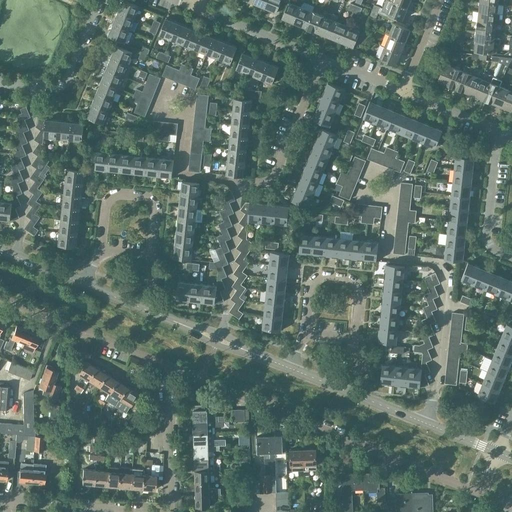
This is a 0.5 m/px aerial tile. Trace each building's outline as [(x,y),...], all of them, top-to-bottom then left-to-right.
[(267,0),(264,8),(277,13),(281,0),(267,0)] [(408,8),(391,1),(388,0),(387,0),(383,10),(387,11),(386,13),(403,20),(408,8)] [(123,1),(119,13),(135,19),(139,7),(123,1)] [(282,18),(294,23),(301,7),(289,2),(282,18)] [(306,28),(313,12),(315,7),(303,2),(301,7),(294,23),(306,28)] [(480,2),(479,12),(497,14),(499,5),(499,4),(480,2)] [(374,5),(372,11),(378,14),(381,8),(374,5)] [(356,6),(354,12),(360,15),(362,8),(356,6)] [(378,14),(372,11),(370,17),(376,19),(378,14)] [(306,28),(318,33),(325,16),(313,12),(306,28)] [(479,12),(478,22),(496,24),(502,25),(503,20),(497,19),(497,14),(479,12)] [(119,13),(114,24),(130,31),(135,19),(119,13)] [(318,33),(330,38),(336,21),(325,16),(318,33)] [(159,35),(171,40),(178,24),(166,19),(159,35)] [(330,38),(342,42),(348,26),(336,21),(330,38)] [(478,22),(477,32),(495,34),(496,24),(478,22)] [(395,23),(390,35),(405,42),(410,30),(395,23)] [(130,31),(114,24),(109,37),(125,43),(130,31)] [(171,40),(183,45),(190,29),(178,24),(171,40)] [(159,28),(153,25),(150,32),(156,35),(159,28)] [(348,26),(342,42),(354,47),(360,31),(348,26)] [(183,45),(195,50),(202,33),(190,29),(183,45)] [(363,32),(361,37),(367,40),(370,35),(363,32)] [(477,32),(476,41),(494,43),(494,44),(500,44),(500,39),(495,39),(495,34),(477,32)] [(205,59),(207,55),(213,38),(202,33),(195,50),(193,55),(205,59)] [(390,35),(385,47),(401,54),(405,42),(390,35)] [(367,40),(361,37),(359,43),(365,46),(367,40)] [(207,55),(218,59),(225,43),(213,38),(207,55)] [(474,51),(493,53),(497,54),(497,49),(494,49),(494,44),(494,43),(476,41),(474,51)] [(225,43),(218,59),(231,64),(237,48),(225,43)] [(117,46),(112,58),(128,65),(133,53),(117,46)] [(144,47),(141,53),(148,56),(150,49),(144,47)] [(401,54),(385,47),(380,59),(396,66),(401,54)] [(157,58),(163,60),(166,54),(160,52),(157,58)] [(148,56),(141,53),(139,59),(145,61),(148,56)] [(236,69),(249,74),(255,58),(243,53),(236,69)] [(166,54),(163,60),(169,63),(171,56),(166,54)] [(112,58),(107,70),(123,77),(128,65),(112,58)] [(249,74),(260,79),(267,63),(255,58),(249,74)] [(267,63),(260,79),(272,84),(279,68),(267,63)] [(163,76),(182,84),(188,67),(182,64),(180,70),(167,65),(163,76)] [(438,81),(448,85),(455,68),(445,64),(438,81)] [(457,89),(466,93),(473,75),(476,69),(466,65),(463,71),(457,89)] [(188,67),(182,84),(196,89),(200,79),(191,75),(194,69),(188,67)] [(447,86),(456,90),(457,89),(463,71),(455,68),(448,85),(447,86)] [(107,70),(102,82),(119,89),(123,77),(107,70)] [(139,76),(145,79),(147,73),(142,70),(139,76)] [(475,96),(484,100),(491,82),(493,77),(484,73),(482,79),(475,96)] [(137,89),(134,95),(151,102),(161,78),(150,74),(143,92),(137,89)] [(466,93),(475,96),(482,79),(473,75),(466,93)] [(200,87),(207,89),(211,79),(205,76),(200,87)] [(484,100),(493,104),(500,86),(503,80),(498,78),(498,79),(493,77),(491,82),(484,100)] [(102,82),(97,94),(114,100),(119,89),(102,82)] [(328,83),(323,96),(339,102),(344,90),(328,83)] [(505,99),(502,107),(511,111),(511,109),(511,83),(509,90),(505,99)] [(493,104),(502,107),(509,90),(500,86),(493,104)] [(97,94),(93,106),(109,112),(114,100),(97,94)] [(197,94),(193,132),(211,134),(212,129),(205,128),(209,96),(197,94)] [(151,102),(134,95),(132,101),(138,103),(134,113),(145,117),(151,102)] [(323,96),(319,107),(335,114),(339,102),(323,96)] [(234,106),(233,111),(250,113),(252,100),(231,98),(230,105),(234,106)] [(364,118),(376,123),(383,107),(370,102),(364,118)] [(359,103),(357,109),(363,112),(366,106),(359,103)] [(109,112),(93,106),(88,118),(104,124),(109,112)] [(21,109),(22,114),(25,120),(31,117),(26,107),(21,109)] [(335,114),(319,107),(314,119),(330,126),(335,114)] [(376,123),(388,128),(394,112),(383,107),(376,123)] [(357,109),(355,115),(361,118),(363,112),(357,109)] [(233,111),(232,124),(249,126),(250,113),(233,111)] [(388,128),(399,133),(406,116),(394,112),(388,128)] [(125,119),(137,124),(139,118),(131,114),(128,113),(125,119)] [(17,116),(21,126),(24,133),(29,130),(25,120),(22,114),(17,116)] [(399,133),(411,138),(418,121),(406,116),(399,133)] [(34,140),(39,143),(44,138),(46,120),(41,119),(36,127),(41,131),(34,140)] [(59,121),(46,120),(44,138),(57,139),(59,121)] [(71,123),(59,121),(57,139),(69,140),(71,123)] [(157,140),(163,141),(166,122),(154,121),(152,133),(158,133),(157,140)] [(411,138),(423,143),(430,126),(418,121),(411,138)] [(166,122),(163,141),(169,142),(170,135),(177,135),(178,124),(166,122)] [(84,124),(71,123),(69,140),(82,142),(84,124)] [(232,124),(230,137),(248,139),(249,126),(232,124)] [(15,129),(20,139),(22,145),(28,143),(24,133),(21,126),(15,129)] [(430,126),(423,143),(435,148),(442,131),(430,126)] [(321,129),(316,141),(333,148),(338,136),(321,129)] [(355,133),(352,131),(349,130),(346,136),(352,139),(355,133)] [(211,134),(193,132),(189,171),(200,172),(204,140),(211,141),(211,134)] [(362,141),(367,143),(370,137),(365,135),(362,141)] [(346,136),(344,141),(350,144),(352,140),(352,139),(346,136)] [(230,137),(229,149),(246,151),(248,139),(230,137)] [(370,137),(367,143),(373,146),(376,139),(370,137)] [(33,152),(38,156),(42,156),(44,138),(39,143),(33,152)] [(14,141),(18,152),(21,158),(27,156),(22,145),(20,139),(14,141)] [(316,141),(312,153),(328,160),(333,148),(316,141)] [(387,147),(384,153),(390,156),(392,150),(387,147)] [(367,159),(385,166),(390,156),(384,153),(372,148),(367,159)] [(229,149),(228,162),(245,164),(246,151),(229,149)] [(392,150),(390,156),(396,158),(398,152),(392,150)] [(12,154),(17,165),(19,171),(25,168),(21,158),(18,152),(12,154)] [(95,169),(108,171),(110,153),(97,152),(95,169)] [(108,171),(121,172),(123,155),(110,153),(108,171)] [(312,153),(307,165),(323,172),(328,160),(312,153)] [(347,153),(344,159),(350,161),(353,156),(347,153)] [(121,172),(134,173),(135,156),(123,155),(121,172)] [(32,165),(37,169),(44,158),(42,156),(38,156),(32,165)] [(134,173),(146,175),(148,158),(135,156),(134,173)] [(390,156),(385,166),(400,172),(405,162),(396,158),(390,156)] [(346,180),(343,186),(339,195),(350,200),(366,161),(355,157),(348,175),(346,180)] [(456,157),(455,170),(472,172),(474,159),(456,157)] [(30,178),(35,181),(41,173),(50,162),(44,158),(37,169),(30,178)] [(146,175),(159,176),(161,159),(148,158),(146,175)] [(161,159),(159,176),(172,178),(174,160),(161,159)] [(409,160),(407,165),(413,168),(415,162),(409,160)] [(245,164),(228,162),(226,175),(244,177),(245,164)] [(11,167),(15,177),(18,183),(24,181),(19,171),(17,165),(11,167)] [(307,165),(302,177),(319,183),(323,172),(307,165)] [(405,171),(410,174),(413,168),(407,165),(405,171)] [(436,167),(429,165),(427,171),(433,174),(436,167)] [(67,169),(66,182),(83,184),(84,171),(67,169)] [(455,170),(453,183),(471,185),(472,172),(455,170)] [(29,191),(34,194),(38,189),(47,177),(41,173),(35,181),(29,191)] [(13,187),(17,196),(22,194),(18,183),(15,177),(10,179),(6,178),(5,186),(13,187)] [(302,177),(297,188),(314,195),(319,183),(302,177)] [(337,184),(343,186),(346,180),(339,178),(337,184)] [(66,182),(64,195),(81,197),(83,184),(66,182)] [(183,182),(181,195),(199,197),(200,184),(183,182)] [(401,183),(398,214),(409,216),(410,210),(413,184),(401,183)] [(453,183),(452,195),(469,197),(471,185),(453,183)] [(12,203),(15,208),(21,206),(17,196),(13,187),(12,203)] [(314,195),(297,188),(292,201),(309,207),(314,195)] [(27,203),(32,207),(37,201),(43,192),(38,189),(34,194),(27,203)] [(225,192),(227,197),(230,203),(235,201),(231,190),(225,192)] [(64,195),(63,207),(80,209),(81,197),(64,195)] [(181,195),(180,207),(198,209),(199,197),(181,195)] [(452,195),(451,208),(468,210),(469,197),(452,195)] [(339,198),(333,196),(330,202),(336,204),(339,198)] [(222,199),(226,209),(229,215),(234,213),(230,203),(227,197),(222,199)] [(339,198),(336,204),(342,207),(344,200),(339,198)] [(0,219),(11,221),(12,203),(0,201),(0,219)] [(26,216),(31,219),(35,214),(42,205),(37,201),(32,207),(26,216)] [(12,203),(11,221),(14,221),(20,219),(15,208),(12,203)] [(240,211),(246,214),(249,214),(250,203),(246,203),(240,211)] [(250,203),(249,214),(248,221),(261,222),(263,204),(250,203)] [(276,206),(263,204),(261,222),(274,223),(276,206)] [(357,216),(362,216),(369,217),(370,205),(359,204),(357,216)] [(370,205),(369,217),(375,218),(381,218),(382,207),(370,205)] [(289,207),(276,206),(274,223),(287,225),(289,207)] [(63,207),(61,220),(79,222),(80,209),(63,207)] [(180,207),(178,220),(196,222),(198,209),(180,207)] [(451,208),(449,221),(467,223),(468,210),(451,208)] [(220,212),(224,222),(227,228),(233,226),(229,215),(226,209),(220,212)] [(30,232),(34,227),(40,218),(35,214),(31,219),(25,229),(30,232)] [(239,223),(244,227),(247,226),(248,221),(249,214),(246,214),(239,223)] [(409,216),(398,214),(393,254),(405,255),(409,223),(409,216)] [(61,220),(60,233),(77,235),(79,222),(61,220)] [(178,220),(177,233),(195,235),(196,222),(178,220)] [(449,221),(448,233),(465,235),(467,223),(449,221)] [(218,225),(223,235),(226,241),(231,239),(227,228),(224,222),(218,225)] [(238,236),(243,239),(247,239),(247,226),(244,227),(238,236)] [(34,227),(30,232),(35,236),(39,230),(34,227)] [(77,235),(60,233),(59,246),(76,248),(77,235)] [(177,233),(176,245),(193,247),(195,235),(177,233)] [(448,233),(447,246),(464,248),(465,235),(448,233)] [(218,238),(221,248),(224,253),(230,251),(226,241),(223,235),(218,238)] [(300,252),(313,253),(315,236),(302,235),(300,252)] [(313,253),(326,255),(327,237),(315,236),(313,253)] [(326,255),(338,256),(340,239),(327,237),(326,255)] [(236,249),(241,252),(247,256),(254,245),(247,239),(243,239),(236,249)] [(338,256),(351,258),(353,240),(340,239),(338,256)] [(351,258),(364,259),(365,241),(353,240),(351,258)] [(365,241),(364,259),(377,260),(379,243),(365,241)] [(193,247),(176,245),(174,258),(192,260),(193,247)] [(464,248),(447,246),(445,259),(462,261),(464,248)] [(216,250),(220,260),(223,266),(229,264),(224,253),(221,248),(216,250)] [(235,261),(240,265),(244,259),(247,256),(241,252),(235,261)] [(272,252),(270,265),(287,267),(289,254),(272,252)] [(233,274),(238,278),(243,271),(249,263),(244,259),(240,265),(233,274)] [(217,270),(219,273),(222,279),(227,277),(223,266),(220,260),(215,263),(210,262),(209,269),(217,270)] [(462,280),(474,284),(481,268),(469,264),(462,280)] [(270,265),(269,278),(286,280),(287,267),(270,265)] [(387,265),(386,278),(403,280),(404,267),(387,265)] [(474,284),(486,289),(492,273),(481,268),(474,284)] [(232,287),(237,290),(241,285),(247,277),(248,275),(243,271),(238,278),(232,287)] [(219,273),(217,287),(220,292),(226,290),(222,279),(219,273)] [(430,276),(431,280),(434,286),(440,284),(436,273),(430,276)] [(486,289),(498,294),(504,278),(492,273),(486,289)] [(269,278),(268,290),(285,292),(286,280),(269,278)] [(386,278),(384,290),(401,292),(403,280),(386,278)] [(498,294),(510,299),(511,292),(511,281),(504,278),(498,294)] [(426,282),(430,293),(433,299),(439,297),(434,286),(431,280),(426,282)] [(176,299),(190,301),(191,284),(178,282),(176,299)] [(190,301),(202,302),(204,285),(191,284),(190,301)] [(202,302),(215,304),(217,287),(204,285),(202,302)] [(231,299),(236,303),(240,297),(246,288),(241,285),(237,290),(231,299)] [(217,287),(215,304),(219,304),(224,302),(220,292),(217,287)] [(268,290),(266,303),(283,305),(285,292),(268,290)] [(384,290),(383,303),(400,305),(401,292),(384,290)] [(425,295),(429,305),(432,311),(437,309),(433,299),(430,293),(425,295)] [(236,303),(233,307),(239,310),(243,303),(245,301),(240,297),(236,303)] [(468,298),(465,304),(472,306),(474,300),(468,298)] [(265,315),(265,316),(282,318),(283,305),(266,303),(265,315)] [(383,303),(381,316),(399,318),(400,305),(383,303)] [(423,308),(427,318),(431,324),(436,322),(432,311),(429,305),(423,308)] [(239,310),(233,307),(229,312),(239,319),(243,314),(239,310)] [(492,307),(490,314),(496,316),(498,310),(492,307)] [(461,347),(461,342),(464,314),(453,313),(445,384),(456,385),(460,355),(461,347)] [(282,318),(265,316),(263,329),(281,331),(282,318)] [(381,316),(380,328),(397,330),(399,318),(381,316)] [(421,321),(426,331),(429,337),(435,335),(431,324),(427,318),(421,321)] [(511,326),(508,324),(503,337),(511,340),(511,326)] [(11,340),(15,341),(23,344),(28,331),(16,326),(11,338),(11,340)] [(397,330),(380,328),(379,341),(396,343),(397,330)] [(28,331),(23,344),(21,348),(33,352),(40,336),(28,331)] [(420,333),(425,343),(428,350),(433,347),(429,337),(426,331),(420,333)] [(511,340),(503,337),(498,348),(511,354),(511,340)] [(10,351),(15,341),(11,340),(11,338),(10,338),(8,342),(6,341),(3,348),(10,351)] [(414,352),(423,354),(427,362),(432,360),(428,350),(425,343),(419,346),(415,345),(414,352)] [(511,354),(498,348),(493,360),(509,367),(511,358),(511,354)] [(423,354),(422,369),(425,375),(431,373),(427,362),(423,354)] [(493,360),(488,372),(504,378),(509,367),(493,360)] [(8,372),(19,376),(23,367),(12,362),(8,372)] [(78,374),(88,381),(96,368),(85,362),(78,374)] [(44,371),(38,387),(45,389),(42,394),(56,400),(61,387),(53,383),(58,371),(54,369),(53,368),(52,366),(50,365),(48,364),(46,364),(44,371)] [(381,383),(394,384),(396,367),(383,365),(381,383)] [(19,376),(24,379),(28,369),(23,367),(19,376)] [(394,384),(407,385),(409,368),(396,367),(394,384)] [(88,381),(98,387),(106,375),(96,368),(88,381)] [(407,385),(420,387),(422,369),(409,368),(407,385)] [(28,369),(24,379),(30,381),(33,371),(28,369)] [(422,369),(420,387),(424,387),(429,385),(425,375),(422,369)] [(488,372),(483,384),(499,390),(504,378),(488,372)] [(98,387),(109,394),(116,381),(106,375),(98,387)] [(109,394),(119,400),(127,387),(116,381),(109,394)] [(499,390),(483,384),(478,396),(494,402),(499,390)] [(10,388),(0,386),(0,409),(8,410),(10,388)] [(127,387),(119,400),(130,407),(134,400),(137,395),(137,394),(127,387)] [(23,394),(24,414),(34,414),(33,391),(23,394)] [(137,395),(134,400),(137,402),(138,403),(140,404),(143,399),(140,397),(137,395)] [(193,405),(194,423),(208,422),(223,422),(225,422),(225,416),(208,417),(208,404),(193,405)] [(52,405),(50,419),(58,419),(58,423),(62,423),(63,414),(58,413),(59,406),(52,405)] [(24,414),(24,425),(24,426),(34,425),(34,414),(24,414)] [(131,429),(138,431),(142,420),(134,418),(131,429)] [(194,423),(194,435),(213,434),(213,427),(219,427),(223,427),(223,422),(208,422),(194,423)] [(26,436),(27,436),(35,436),(35,432),(34,432),(34,425),(24,426),(24,425),(12,424),(11,434),(13,435),(26,436)] [(213,434),(194,435),(195,447),(209,446),(220,446),(220,441),(214,441),(213,434)] [(26,436),(13,435),(12,441),(9,441),(8,458),(15,458),(16,442),(20,443),(20,440),(26,440),(26,436)] [(35,436),(27,436),(26,450),(34,451),(35,436)] [(35,436),(34,451),(43,452),(44,437),(35,436)] [(282,436),(269,437),(270,453),(271,475),(276,475),(276,453),(283,453),(282,436)] [(270,453),(269,437),(257,437),(257,454),(264,453),(265,472),(263,472),(263,475),(271,475),(270,453)] [(126,446),(125,454),(129,454),(133,454),(134,444),(130,444),(130,446),(126,446)] [(195,447),(195,459),(209,458),(209,446),(195,447)] [(316,449),(303,450),(304,466),(304,477),(305,477),(310,477),(310,471),(313,471),(317,471),(317,466),(323,466),(322,457),(316,457),(316,449)] [(303,450),(291,450),(291,467),(292,467),(292,472),(299,472),(299,478),(304,477),(304,466),(303,450)] [(195,459),(195,471),(209,470),(214,470),(220,470),(220,465),(214,465),(214,458),(209,458),(195,459)] [(0,460),(0,480),(7,481),(8,462),(0,460)] [(19,482),(31,484),(33,464),(20,462),(19,482)] [(33,464),(31,484),(44,485),(46,465),(33,464)] [(152,465),(152,466),(151,474),(152,474),(152,475),(144,475),(143,489),(155,490),(156,476),(159,476),(158,479),(162,480),(163,474),(162,474),(163,466),(152,465)] [(106,486),(118,487),(119,480),(120,473),(120,468),(108,467),(108,471),(106,486)] [(118,487),(131,488),(132,474),(132,469),(120,468),(120,473),(119,480),(118,487)] [(82,484),(94,485),(96,470),(83,469),(82,484)] [(94,485),(106,486),(108,471),(96,470),(94,485)] [(196,483),(210,482),(215,482),(215,475),(220,475),(220,470),(214,470),(209,470),(195,471),(196,483)] [(379,473),(362,474),(363,490),(368,490),(368,492),(376,492),(377,502),(385,502),(385,501),(385,488),(378,488),(377,478),(379,478),(379,473)] [(131,488),(143,489),(144,475),(132,474),(131,488)] [(342,481),(343,501),(335,501),(336,511),(352,511),(352,492),(352,490),(363,490),(362,474),(346,475),(346,480),(342,481)] [(271,492),(271,475),(263,475),(263,492),(271,492)] [(196,483),(196,495),(210,494),(215,494),(221,494),(221,489),(215,489),(210,489),(210,482),(196,483)] [(428,493),(412,494),(412,510),(412,511),(433,511),(433,493),(428,493)] [(210,494),(196,495),(196,507),(210,506),(210,499),(221,499),(221,494),(215,494),(210,494)] [(242,494),(242,506),(250,506),(250,494),(242,494)] [(396,494),(396,500),(396,510),(394,510),(394,511),(412,511),(412,510),(412,494),(396,494)] [(307,501),(306,511),(327,511),(328,500),(307,501)] [(396,500),(388,501),(388,503),(388,510),(388,511),(394,511),(394,510),(396,510),(396,500)]
